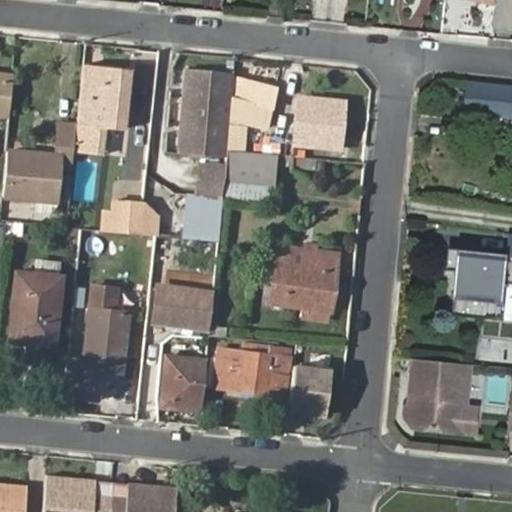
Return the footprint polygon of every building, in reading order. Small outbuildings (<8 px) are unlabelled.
[(128,66),(81,61),(75,121),(105,124),(121,126),(124,105),(118,105),(120,88),(126,89),(128,66)] [(186,69),(183,96),(229,101),(232,72),(186,69)] [(12,74),(0,72),(0,80),(11,82),(12,74)] [(275,87),(232,72),(229,101),(227,128),(225,149),(246,151),(247,127),(268,130),(275,87)] [(0,115),(7,116),(11,82),(0,80),(0,115)] [(472,116),(511,119),(511,87),(475,83),(472,116)] [(181,124),(227,128),(229,101),(183,96),(181,124)] [(292,119),(290,144),(336,148),(341,103),(310,99),(307,120),(292,119)] [(72,146),(75,122),(56,121),(54,153),(5,149),(0,194),(57,199),(59,167),(70,168),(72,146)] [(72,146),(103,149),(105,124),(75,121),(75,122),(72,146)] [(181,124),(178,153),(224,156),(225,149),(227,128),(181,124)] [(274,184),(277,154),(246,151),(225,149),(224,156),(223,169),(222,179),(274,184)] [(223,169),(198,167),(196,192),(221,194),(222,179),(223,169)] [(113,231),(138,234),(142,204),(117,202),(113,231)] [(511,233),(505,233),(503,252),(445,246),(444,267),(455,269),(453,312),(500,316),(504,283),(511,284),(511,233)] [(269,304),(329,311),(336,255),(314,252),(315,244),(301,243),(300,251),(303,251),(301,269),(273,265),(269,304)] [(154,275),(168,277),(171,256),(157,254),(154,275)] [(46,326),(51,326),(57,277),(11,273),(4,338),(44,341),(46,326)] [(511,284),(504,283),(500,316),(511,318),(511,316),(511,284)] [(92,284),(91,308),(114,311),(116,287),(92,284)] [(154,291),(152,318),(206,322),(208,296),(154,291)] [(116,356),(125,356),(130,312),(114,311),(91,308),(84,368),(115,372),(116,356)] [(219,360),(215,389),(284,397),(291,349),(244,343),(242,351),(233,350),(232,361),(219,360)] [(124,373),(125,356),(116,356),(115,372),(124,373)] [(414,358),(408,420),(414,427),(464,431),(466,407),(470,363),(414,358)] [(163,408),(202,411),(206,362),(167,359),(163,408)] [(289,408),(325,412),(330,368),(293,364),(289,408)] [(466,407),(464,431),(477,432),(479,408),(466,407)] [(95,484),(44,479),(40,511),(108,511),(110,496),(94,495),(95,484)] [(0,511),(23,511),(26,486),(0,483),(0,511)] [(174,511),(177,491),(127,486),(126,498),(110,496),(108,511),(174,511)]
